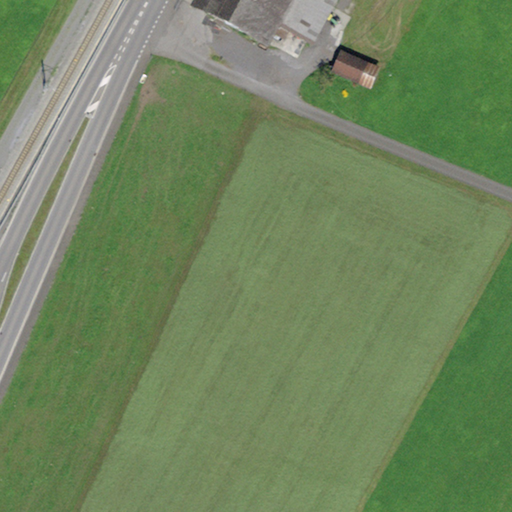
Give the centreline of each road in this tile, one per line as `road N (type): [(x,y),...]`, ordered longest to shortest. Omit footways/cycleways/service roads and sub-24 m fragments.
road 1 (track): [(129,34),(511,192)]
road 2 (secondary): [(0,304),(148,0)]
road 3 (track): [(0,155),(86,0)]
